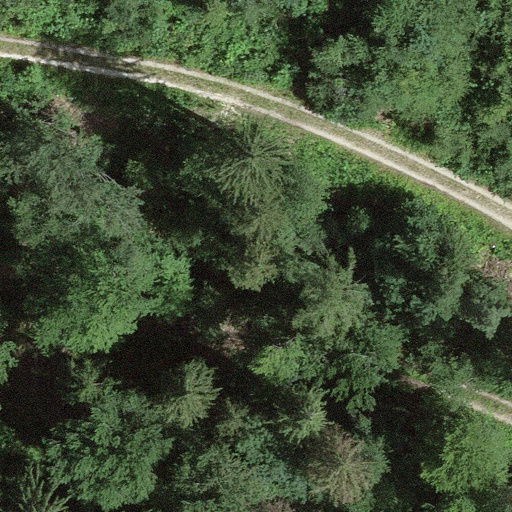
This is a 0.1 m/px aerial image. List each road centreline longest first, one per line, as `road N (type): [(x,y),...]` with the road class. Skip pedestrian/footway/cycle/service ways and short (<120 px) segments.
road 1 (track): [(167,511),(46,437),(31,385),(48,338),(112,311),(228,324),(511,419)]
road 2 (track): [(511,203),(313,122),(0,38)]
